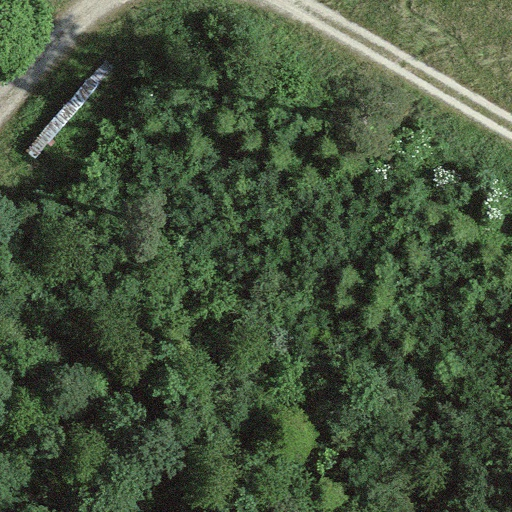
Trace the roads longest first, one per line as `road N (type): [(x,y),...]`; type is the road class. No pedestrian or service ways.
road 1 (track): [(511,126),(283,0)]
road 2 (track): [(90,0),(0,106)]
